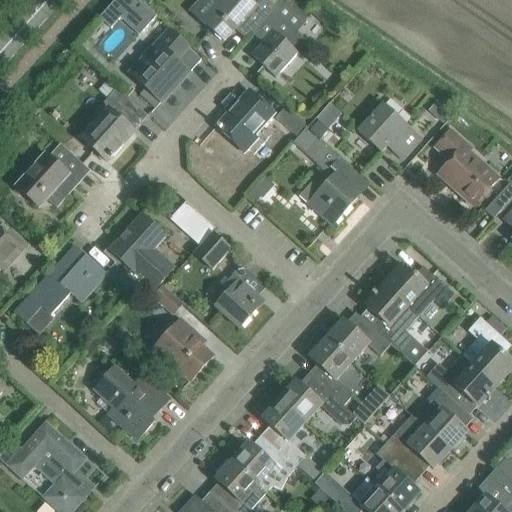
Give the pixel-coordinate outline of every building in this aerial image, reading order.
[(116,0),(99,18),(111,29),(120,19),(139,36),(157,17),(138,0),(116,0)] [(252,35),(275,8),(266,0),(250,0),(249,2),(246,0),(229,0),(223,7),(215,0),(202,0),(191,13),(223,42),(241,22),(252,32),(246,40),(246,41),(252,35)] [(311,49),(295,35),(306,23),(304,21),(310,15),(289,2),(286,6),(282,1),(275,8),(252,35),(253,35),(266,21),(275,29),(251,56),(275,79),(289,64),(297,55),(302,59),(311,49)] [(140,64),(131,75),(148,90),(163,104),(163,103),(177,88),(189,74),(201,61),(188,49),(173,35),(169,32),(157,45),(161,49),(144,68),(140,64)] [(126,127),(140,111),(148,118),(148,117),(118,89),(95,114),(101,119),(82,140),(107,163),(110,160),(111,161),(123,147),(122,146),(134,133),(126,127)] [(242,150),(274,115),(249,92),(216,128),(245,154),(246,153),(242,150)] [(438,101),(429,112),(443,124),(452,113),(438,101)] [(421,140),(406,127),(383,106),(359,132),(382,153),(387,147),(402,161),(421,140)] [(307,129),(286,110),(277,119),(298,139),(306,131),(307,129)] [(319,123),(311,132),(321,141),(329,132),(319,123)] [(332,227),(367,188),(368,187),(353,173),(339,160),(339,161),(306,131),(298,139),(293,145),(322,171),(299,197),(317,213),(332,227)] [(498,181),(471,157),(463,150),(467,146),(451,131),(435,149),(450,162),(441,172),(460,188),(457,192),(474,207),(498,181)] [(72,179),(84,167),(60,146),(48,159),(46,156),(17,188),(39,208),(47,200),(57,209),(69,196),(66,193),(76,183),(72,179)] [(174,269),(154,251),(166,238),(142,217),(118,243),(131,255),(123,264),(122,264),(118,268),(137,286),(138,285),(153,299),(163,288),(160,286),(174,269)] [(13,263),(23,252),(0,231),(0,269),(9,259),(13,263)] [(209,275),(231,251),(212,234),(190,258),(209,275)] [(52,316),(74,292),(86,291),(90,295),(108,276),(129,295),(137,286),(118,268),(118,269),(114,265),(106,274),(86,256),(85,257),(75,248),(15,314),(27,325),(41,309),(51,317),(52,316)] [(222,290),(210,303),(224,316),(239,329),(258,308),(253,303),(266,289),(255,279),(241,266),(232,276),(233,277),(221,289),(222,290)] [(437,298),(445,306),(454,296),(430,274),(422,283),(403,266),(385,287),(419,317),(437,298)] [(184,305),(164,287),(163,288),(153,299),(172,317),(184,305)] [(404,334),(419,317),(385,287),(377,296),(374,294),(372,296),(374,299),(366,308),(384,324),(377,333),(391,346),(401,355),(410,346),(401,337),(404,334)] [(427,351),(440,337),(419,318),(406,332),(427,351)] [(480,319),(471,329),(480,337),(462,357),(496,387),(511,369),(511,364),(497,350),(505,341),(480,319)] [(391,346),(377,333),(370,327),(360,337),(343,321),(327,339),(353,363),(369,346),(381,357),(391,346)] [(213,358),(191,338),(194,334),(181,322),(154,350),(190,383),(213,358)] [(103,335),(96,342),(108,353),(114,346),(103,335)] [(336,382),(353,363),(327,339),(309,359),(320,369),(312,378),(344,407),(353,397),(336,382)] [(496,387),(462,357),(445,376),(436,368),(427,378),(439,389),(451,400),(459,392),(477,408),(485,399),(488,401),(490,399),(488,396),(496,387)] [(158,414),(170,401),(142,376),(134,386),(114,369),(108,375),(95,390),(126,419),(120,425),(138,442),(155,423),(151,419),(156,413),(158,414)] [(344,407),(312,378),(303,389),(296,382),(280,401),(305,424),(321,407),(342,426),(350,426),(357,418),(344,407)] [(467,433),(449,416),(458,406),(451,400),(439,389),(428,400),(431,402),(415,420),(450,452),(467,433)] [(483,409),(498,421),(511,404),(511,398),(501,389),(483,409)] [(289,441),(305,424),(280,401),(262,420),(270,427),(262,436),(297,467),(306,457),(289,441)] [(365,407),(356,417),(364,425),(374,415),(365,407)] [(450,452),(415,420),(412,417),(386,446),(394,453),(417,474),(426,464),(433,470),(450,452)] [(73,476),(87,461),(46,424),(21,451),(12,443),(0,456),(0,460),(22,481),(34,468),(54,486),(51,489),(51,497),(47,502),(57,511),(74,511),(82,504),(81,495),(87,488),(73,476)] [(297,467),(262,436),(261,437),(264,440),(256,450),(249,444),(232,462),(267,493),(272,488),(280,491),(286,479),(297,467)] [(420,476),(417,474),(394,453),(386,446),(377,456),(384,462),(366,480),(368,481),(401,511),(402,511),(420,494),(411,486),(420,476)] [(251,511),(250,511),(267,493),(232,462),(215,481),(220,486),(211,496),(218,501),(217,502),(228,511),(251,511)] [(511,511),(511,482),(497,469),(472,496),(480,502),(471,511),(511,511)] [(401,511),(368,481),(352,498),(349,495),(338,506),(344,511),(401,511)] [(228,511),(217,502),(210,510),(195,497),(181,511),(228,511)]
